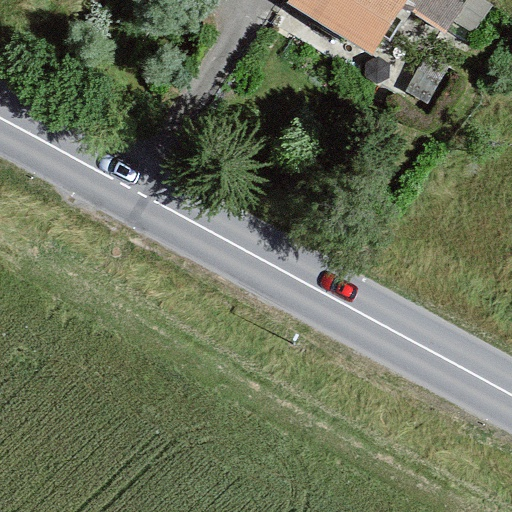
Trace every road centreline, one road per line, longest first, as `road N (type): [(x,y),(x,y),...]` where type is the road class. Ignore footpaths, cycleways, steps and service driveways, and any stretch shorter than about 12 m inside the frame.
road 1 (secondary): [(0,124),(511,403)]
road 2 (unknown): [(241,28),(123,192)]
